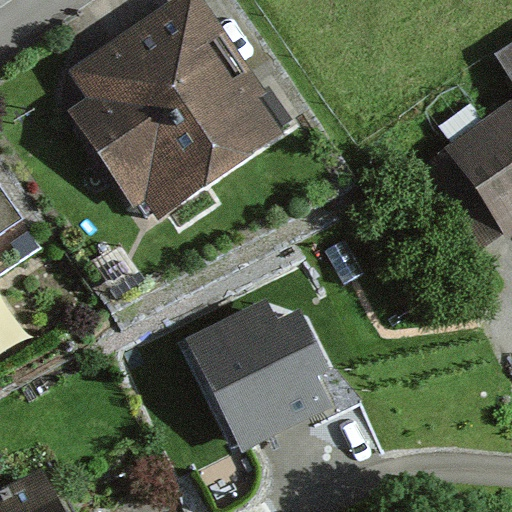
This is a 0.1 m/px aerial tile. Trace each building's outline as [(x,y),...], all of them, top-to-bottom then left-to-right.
[(204,0),(188,0),(79,71),(173,215),(293,138),(204,0)] [(511,122),(443,169),(501,256),(511,248),(511,122)] [(0,251),(30,231),(0,186),(0,278),(6,275),(0,266),(0,251)] [(282,300),(197,346),(255,454),(340,409),(282,300)] [(63,511),(46,476),(0,498),(0,511),(63,511)]
